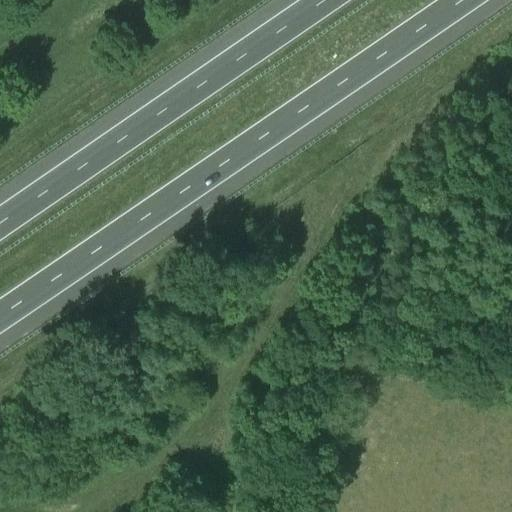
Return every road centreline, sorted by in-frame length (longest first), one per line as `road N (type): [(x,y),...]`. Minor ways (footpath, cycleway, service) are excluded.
road 1 (motorway): [(0,325),(476,0)]
road 2 (motorway): [(308,0),(0,213)]
